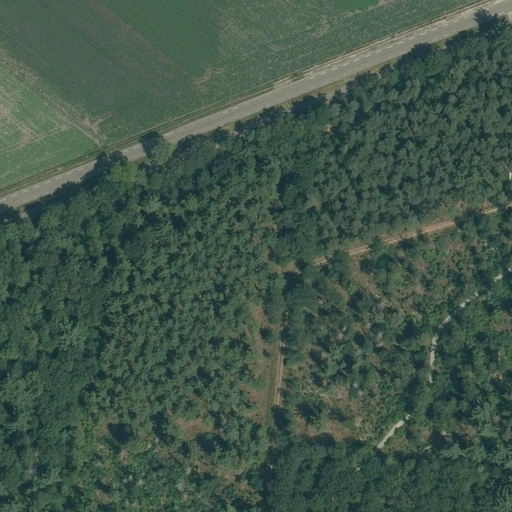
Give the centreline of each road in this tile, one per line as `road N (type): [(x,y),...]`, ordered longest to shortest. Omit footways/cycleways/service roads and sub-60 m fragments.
road 1 (tertiary): [(0,206),(510,6)]
road 2 (track): [(263,511),(294,271),(511,204)]
